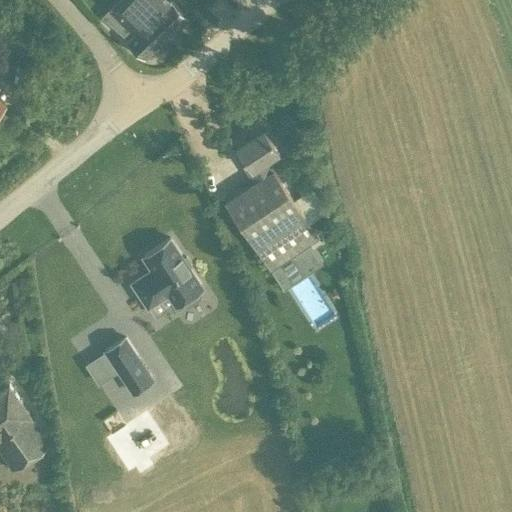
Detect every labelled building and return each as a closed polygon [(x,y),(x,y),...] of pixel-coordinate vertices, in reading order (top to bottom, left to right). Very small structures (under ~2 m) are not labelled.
[(115,0),(112,4),(158,45),(187,17),(171,0),(115,0)] [(100,16),(127,38),(124,41),(144,57),(158,45),(112,4),(102,15),(100,16)] [(239,162),(252,181),(222,201),(270,271),(319,238),(272,168),(273,167),(268,159),(278,153),(260,127),(236,143),(246,159),(239,162)] [(166,292),(174,303),(178,300),(180,304),(185,304),(198,296),(198,292),(196,288),(201,285),(189,267),(189,262),(185,256),(181,255),(168,237),(141,255),(150,268),(130,281),(146,305),(166,292)] [(124,336),(104,350),(131,390),(151,376),(124,336)] [(26,407),(8,382),(0,387),(0,451),(11,467),(48,442),(26,407)]
